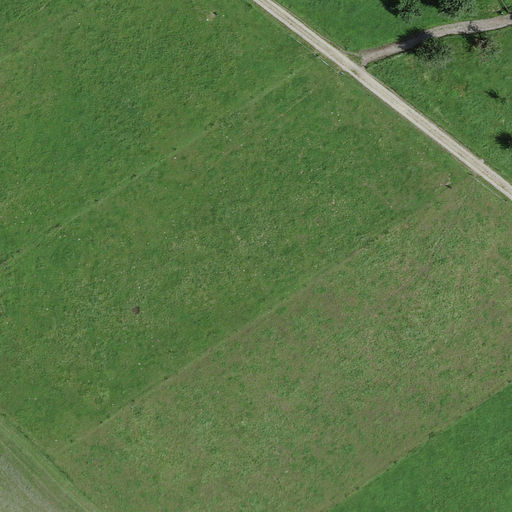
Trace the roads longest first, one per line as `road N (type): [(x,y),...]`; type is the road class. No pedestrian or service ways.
road 1 (track): [(260,0),(511,195)]
road 2 (track): [(511,19),(442,30),(349,69)]
